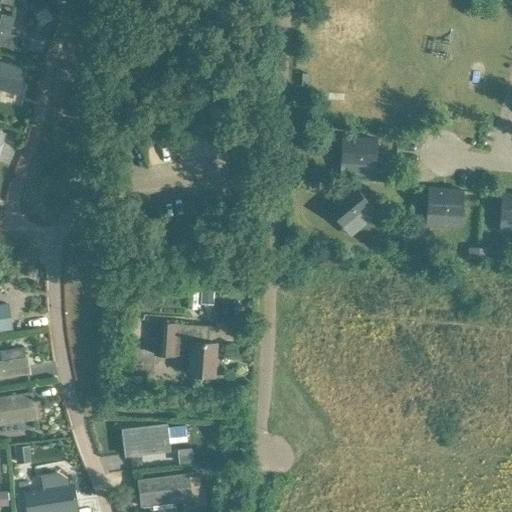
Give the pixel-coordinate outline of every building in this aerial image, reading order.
[(0,45),(26,52),(30,39),(10,34),(15,17),(1,13),(0,18),(0,45)] [(0,89),(16,94),(24,68),(0,61),(0,89)] [(341,138),(340,164),(376,166),(377,139),(341,138)] [(317,178),(318,168),(307,168),(306,178),(317,178)] [(317,189),(317,178),(306,178),(306,188),(317,189)] [(354,184),(326,207),(343,228),(371,205),(354,184)] [(426,215),(462,217),(463,190),(428,188),(426,215)] [(497,221),(511,221),(511,194),(499,194),(497,221)] [(478,255),(478,245),(467,245),(467,255),(478,255)] [(488,256),(489,246),(478,245),(478,255),(488,256)] [(0,332),(13,330),(9,303),(0,304),(0,332)] [(157,322),(156,342),(155,354),(174,355),(189,356),(188,374),(214,375),(216,342),(208,342),(209,325),(157,322)] [(0,377),(30,373),(27,356),(0,360),(0,377)] [(0,424),(37,420),(33,392),(0,396),(0,424)] [(168,426),(168,423),(123,428),(126,455),(171,450),(170,442),(168,426)] [(191,501),(188,473),(137,479),(140,507),(191,501)] [(73,511),(78,511),(74,484),(23,492),(26,511),(73,511)] [(222,511),(222,503),(202,504),(201,511),(222,511)]
